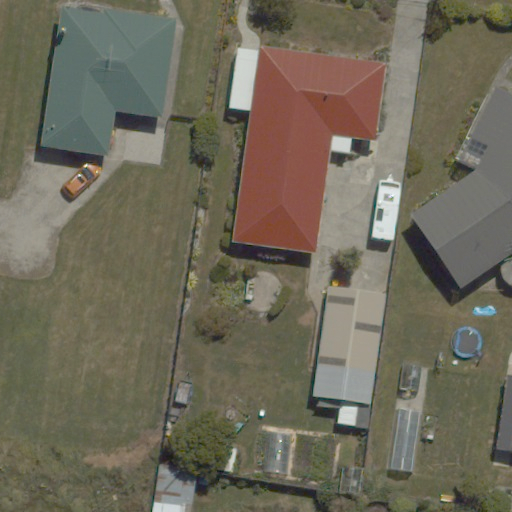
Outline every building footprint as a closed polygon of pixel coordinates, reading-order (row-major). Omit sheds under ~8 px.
[(175,32),(58,14),(37,153),(105,163),(112,121),(160,128),(175,32)] [(385,76),(264,57),(234,248),(312,261),(331,141),(374,147),(385,76)] [(480,178),(411,221),(459,298),(511,264),(511,101),(498,95),(472,152),(488,160),(480,178)] [(40,232),(0,229),(0,304),(34,307),(40,232)] [(336,407),(334,425),(359,428),(361,410),(374,412),(390,290),(379,289),(382,262),(352,258),(349,285),(322,281),(307,403),(336,407)] [(511,377),(503,376),(490,453),(511,456),(511,377)] [(193,511),(197,474),(161,470),(156,511),(193,511)]
